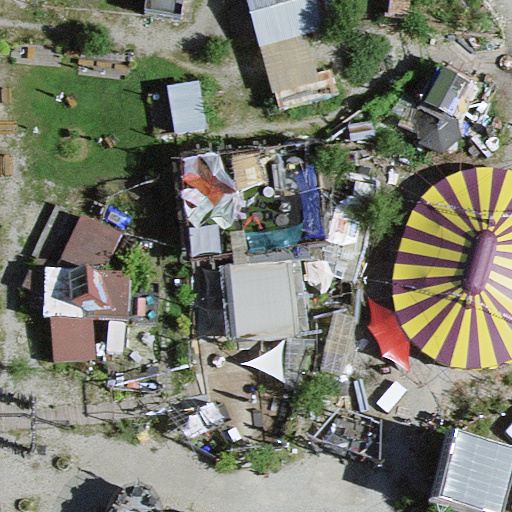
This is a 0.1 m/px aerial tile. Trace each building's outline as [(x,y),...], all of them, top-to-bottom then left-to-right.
[(329,0),(235,0),(251,52),(297,39),(337,27),(329,0)] [(297,39),(251,52),(263,93),(309,80),(297,39)] [(167,139),(200,132),(190,84),(157,91),(167,139)] [(237,162),(207,166),(211,195),(241,191),(237,162)] [(265,203),(302,198),(298,164),(261,169),(265,203)] [(88,193),(75,221),(113,240),(127,212),(88,193)] [(229,226),(245,257),(277,241),(262,210),(229,226)] [(315,277),(357,288),(374,224),(332,213),(315,277)] [(75,221),(56,258),(95,277),(113,240),(75,221)] [(169,259),(202,270),(214,234),(181,223),(169,259)] [(222,346),(291,339),(284,263),(214,270),(222,346)] [(121,279),(34,277),(33,319),(45,320),(44,359),(89,360),(90,321),(120,321),(121,279)] [(320,314),(322,334),(345,332),(344,312),(320,314)] [(430,505),(456,511),(499,511),(501,507),(511,509),(511,455),(448,438),(439,471),(430,505)] [(159,511),(157,504),(152,496),(144,492),(135,490),(128,492),(123,496),(114,505),(110,511),(159,511)]
